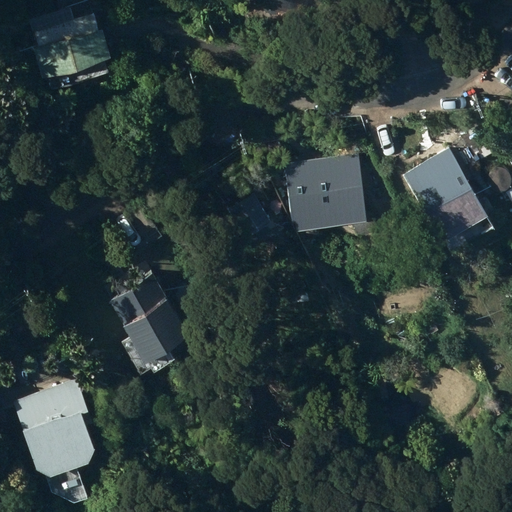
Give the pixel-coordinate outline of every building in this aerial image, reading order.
[(42,77),(110,56),(102,28),(98,29),(93,13),(73,19),(69,7),(28,20),(37,48),(34,49),(42,77)] [(464,141),(475,157),(495,144),(484,127),(464,141)] [(448,145),(403,171),(446,246),(491,221),(448,145)] [(356,157),(284,167),(291,224),(364,213),(356,157)] [(511,184),(499,192),(505,203),(511,199),(511,184)] [(246,237),(272,220),(254,192),(227,209),(246,237)] [(188,332),(152,271),(108,297),(144,358),(188,332)] [(16,338),(35,331),(28,314),(10,322),(16,338)] [(92,421),(77,380),(14,404),(37,467),(50,473),(87,459),(94,444),(86,423),(92,421)]
